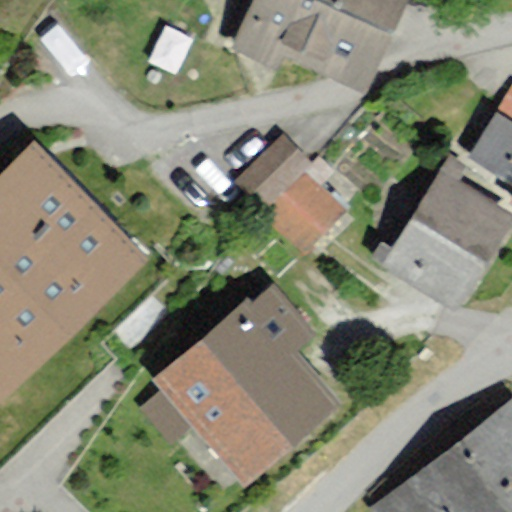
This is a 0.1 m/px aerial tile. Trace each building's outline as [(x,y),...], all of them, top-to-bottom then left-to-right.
[(402,0),(260,0),(248,25),(363,81),(402,0)] [(347,214),(272,143),(233,185),(307,255),(347,214)] [(0,192),(0,392),(1,393),(140,262),(39,156),(0,192)] [(511,218),(443,175),(386,264),(455,308),(511,218)] [(333,405),(247,308),(162,383),(247,480),(333,405)] [(511,511),(511,410),(384,509),(386,511),(511,511)]
